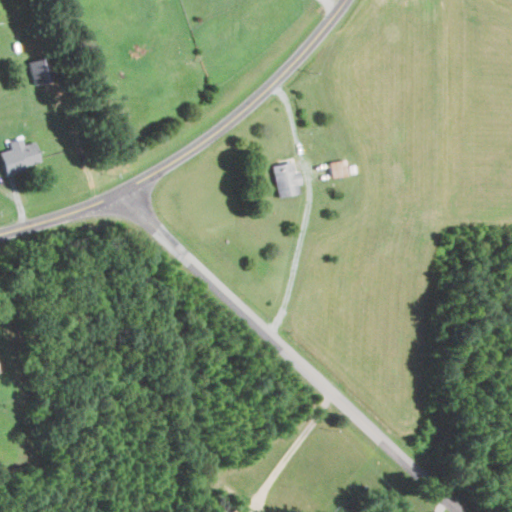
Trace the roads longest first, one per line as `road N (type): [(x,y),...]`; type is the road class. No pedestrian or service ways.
road 1 (residential): [(447,511),(127,195)]
road 2 (residential): [(0,231),(127,195),(248,116),(308,62),(355,0)]
